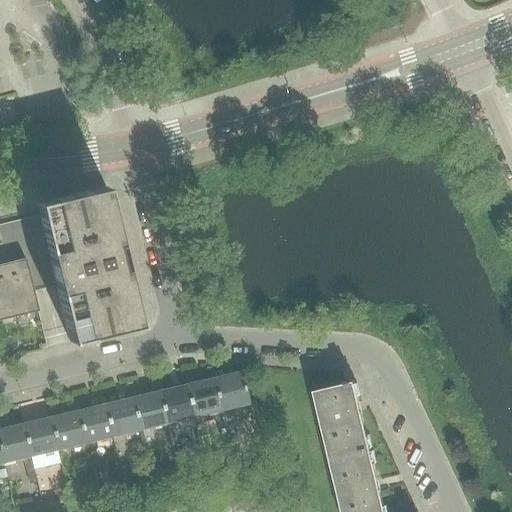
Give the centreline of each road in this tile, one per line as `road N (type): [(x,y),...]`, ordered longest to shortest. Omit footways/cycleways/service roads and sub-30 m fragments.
road 1 (residential): [(178,344),(336,346),(375,359),(400,393),(454,511)]
road 2 (tertiary): [(135,154),(462,54)]
road 3 (residential): [(178,344),(135,154)]
road 4 (residential): [(0,390),(178,344)]
road 5 (residential): [(85,0),(106,39),(135,154)]
road 6 (tertiary): [(0,167),(135,154)]
